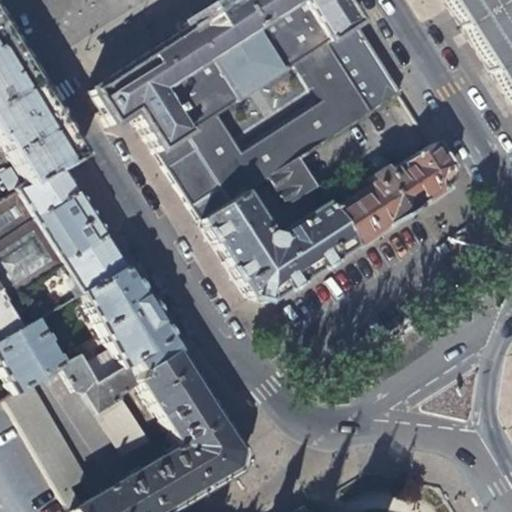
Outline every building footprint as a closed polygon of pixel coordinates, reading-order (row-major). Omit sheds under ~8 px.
[(363,115),(394,96),(374,64),(332,0),(214,0),(202,8),(174,26),(178,31),(115,71),(97,83),(83,92),(87,98),(86,99),(104,127),(118,118),(126,113),(132,124),(194,222),(224,203),(180,133),(318,45),(363,115)] [(511,0),(439,0),(511,114),(511,0)] [(0,200),(55,172),(75,161),(17,67),(0,38),(0,200)] [(366,184),(324,210),(348,249),(383,227),(439,190),(443,170),(426,145),(381,174),(373,171),(366,175),(366,184)] [(309,188),(292,160),(264,178),(282,206),(309,188)] [(74,203),(55,172),(0,200),(0,314),(10,332),(26,323),(44,312),(73,295),(117,269),(103,247),(74,203)] [(240,193),(224,203),(194,222),(210,246),(230,278),(242,297),(264,304),(348,249),(324,210),(319,203),(270,235),(264,232),(240,193)] [(477,287),(488,302),(511,287),(511,284),(497,261),(490,265),(471,277),(477,287)] [(73,295),(119,369),(126,364),(133,376),(170,353),(141,307),(117,269),(73,295)] [(0,338),(10,332),(0,314),(0,338)] [(54,369),(26,323),(10,332),(0,338),(0,386),(6,397),(26,385),(54,369)] [(80,479),(26,385),(6,397),(0,401),(0,406),(61,511),(165,511),(230,473),(234,453),(202,403),(170,353),(133,376),(126,364),(119,369),(89,386),(71,358),(54,369),(69,394),(78,395),(104,436),(119,456),(143,442),(114,396),(131,386),(171,449),(75,507),(65,489),(80,479)]
